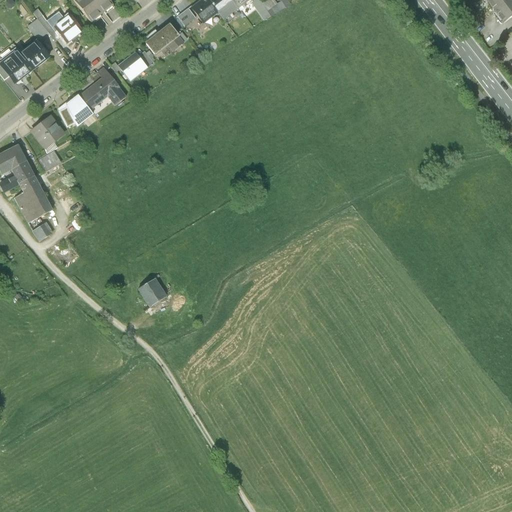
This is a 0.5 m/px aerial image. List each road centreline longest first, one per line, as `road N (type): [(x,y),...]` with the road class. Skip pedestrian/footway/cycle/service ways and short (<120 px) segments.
road 1 (track): [(0,203),(53,268),(163,366),(251,511)]
road 2 (residential): [(165,0),(0,129)]
road 3 (primary): [(429,0),(511,107)]
